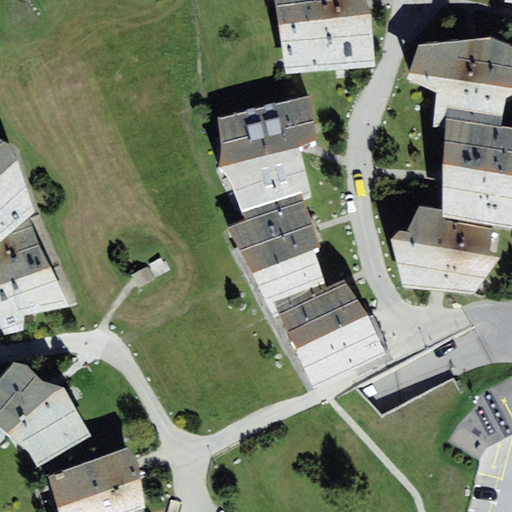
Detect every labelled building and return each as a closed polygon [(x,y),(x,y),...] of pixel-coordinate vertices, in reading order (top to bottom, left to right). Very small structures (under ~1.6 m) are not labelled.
[(277,0),(276,0),(282,11),(288,77),(373,73),(371,28),(360,0),(277,0)] [(408,78),(437,92),(434,125),(447,127),(448,119),(501,125),(506,98),(511,94),(511,44),(491,35),(473,37),(420,44),(408,78)] [(314,98),(221,120),(243,211),(299,198),(313,194),(301,147),(308,145),(319,142),(314,98)] [(443,208),(444,217),(494,226),(511,228),(511,126),(501,125),(448,119),(447,127),(445,177),(443,208)] [(43,167),(26,148),(0,139),(0,242),(29,216),(36,211),(43,167)] [(299,198),(243,211),(246,219),(227,225),(268,314),(280,309),(328,285),(314,251),(321,248),(312,228),(299,198)] [(392,239),(402,286),(437,291),(473,295),(501,258),(491,251),(494,226),(444,217),(443,208),(420,205),(392,239)] [(67,274),(29,216),(0,242),(0,327),(21,323),(24,315),(67,305),(67,274)] [(153,279),(146,270),(135,278),(141,287),(153,279)] [(328,285),(280,309),(318,384),(384,351),(377,336),(346,276),(328,285)] [(71,389),(11,361),(0,375),(0,426),(13,436),(39,467),(90,438),(71,389)] [(132,511),(147,509),(132,445),(39,467),(51,511),(132,511)]
